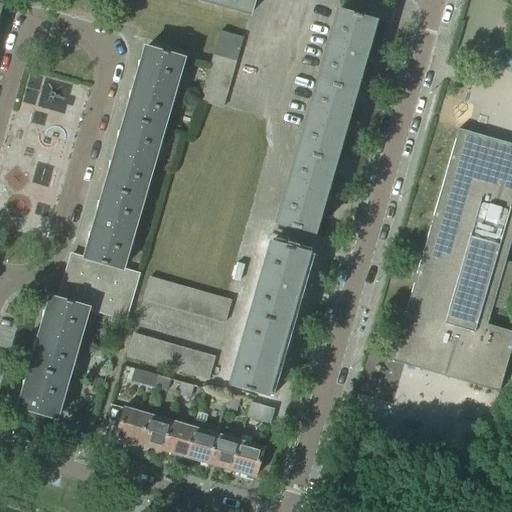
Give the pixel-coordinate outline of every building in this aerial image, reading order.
[(190,0),(212,6),(248,17),(253,0),(190,0)] [(326,49),(316,84),(353,94),(355,84),(356,81),(360,67),(361,63),(363,59),(364,54),(365,50),(369,37),(373,23),(336,12),(326,49)] [(220,34),(216,46),(238,52),(242,40),(220,34)] [(216,46),(213,57),(235,64),(238,52),(216,46)] [(125,117),(162,127),(171,95),(181,59),(145,49),(141,63),(140,66),(145,67),(141,76),(137,75),(137,76),(134,85),(132,93),(132,94),(135,95),(134,105),(129,104),(128,107),(125,117)] [(213,57),(210,69),(232,75),(235,64),(213,57)] [(210,69),(206,80),(229,86),(232,75),(210,69)] [(206,80),(203,92),(225,98),(229,86),(206,80)] [(353,94),(316,84),(306,119),(302,133),(296,153),(332,163),(335,154),(336,151),(340,137),(341,134),(342,128),(344,125),(345,121),(349,107),(349,104),(353,94)] [(225,98),(203,92),(200,103),(222,109),(225,98)] [(108,177),(104,188),(141,198),(151,164),(162,127),(125,117),(120,133),(119,136),(124,138),(120,147),(117,145),(116,147),(114,154),(112,163),(111,165),(115,166),(114,175),(109,174),(108,177)] [(470,375),(467,385),(498,394),(511,344),(511,333),(486,326),(511,241),(511,156),(485,149),(488,139),(458,131),(390,363),(421,371),(424,362),(470,375)] [(329,174),(332,163),(296,153),(286,188),(275,225),(312,236),(312,235),(316,221),(320,208),(321,204),(322,198),(323,195),(324,191),(328,178),(329,174)] [(87,247),(84,260),(120,270),(131,234),(141,198),(104,188),(100,204),(99,206),(104,208),(100,217),(96,216),(96,217),(94,224),(91,234),(91,235),(94,236),(93,246),(88,244),(87,247)] [(256,289),(248,316),(285,326),(288,316),(289,313),(293,299),(294,295),(295,291),(296,289),(297,286),(298,283),(302,269),(306,255),(269,245),(258,281),(256,289)] [(120,270),(84,260),(70,256),(61,289),(57,301),(57,302),(86,310),(123,321),(125,321),(131,298),(134,289),(136,280),(137,276),(120,271),(120,270)] [(143,302),(154,305),(161,282),(149,279),(143,302)] [(154,305),(166,308),(172,286),(161,282),(154,305)] [(166,308),(177,312),(184,289),(172,286),(166,308)] [(177,312),(189,315),(195,293),(184,289),(177,312)] [(189,315),(200,318),(207,296),(195,293),(189,315)] [(200,318),(212,322),(218,299),(207,296),(200,318)] [(33,356),(28,373),(65,383),(76,346),(86,310),(57,302),(57,301),(50,299),(46,313),(45,314),(49,315),(48,325),(43,323),(42,325),(42,326),(41,329),(41,330),(39,336),(37,343),(36,344),(40,345),(39,355),(34,354),(33,356)] [(218,299),(212,322),(224,325),(230,302),(218,299)] [(285,326),(248,316),(238,352),(228,387),(265,398),(265,397),(269,384),(273,370),(274,366),(275,362),(276,357),(277,353),(282,339),(282,336),(285,326)] [(126,358),(138,361),(144,339),(133,336),(126,358)] [(138,361),(149,365),(156,342),(144,339),(138,361)] [(149,365),(161,368),(167,346),(156,342),(149,365)] [(161,368),(173,371),(179,349),(167,346),(161,368)] [(173,371),(184,375),(191,352),(179,349),(173,371)] [(184,375),(196,378),(202,356),(191,352),(184,375)] [(202,356),(196,378),(207,381),(214,359),(202,356)] [(131,381),(154,388),(158,376),(135,370),(131,381)] [(65,383),(28,373),(26,382),(25,384),(29,385),(27,394),(22,393),(22,396),(21,399),(20,400),(17,410),(18,410),(54,421),(65,383)] [(158,376),(154,388),(166,392),(170,380),(158,376)] [(193,387),(181,383),(177,395),(189,399),(193,387)] [(239,401),(226,397),(223,409),(235,413),(239,401)] [(245,419),(268,426),(269,426),(273,411),(250,404),(245,419)] [(137,446),(138,446),(146,416),(123,410),(124,409),(123,409),(114,439),(115,439),(125,441),(138,445),(137,446)] [(161,452),(161,453),(169,422),(169,423),(147,417),(147,416),(146,416),(138,446),(138,445),(148,448),(161,452)] [(171,455),(184,458),(192,430),(170,423),(169,422),(161,453),(162,452),(171,455)] [(207,466),(217,428),(195,422),(193,429),(192,429),(192,430),(184,458),(184,459),(185,459),(194,461),(207,465),(207,466)] [(230,472),(239,442),(241,435),(217,428),(207,466),(208,465),(217,468),(230,471),(230,472)] [(74,442),(85,445),(87,437),(76,434),(74,442)] [(449,447),(473,454),(476,442),(453,435),(449,447)] [(239,442),(230,472),(231,472),(240,475),(240,474),(253,478),(253,479),(254,479),(262,449),(261,449),(239,443),(239,442)]
